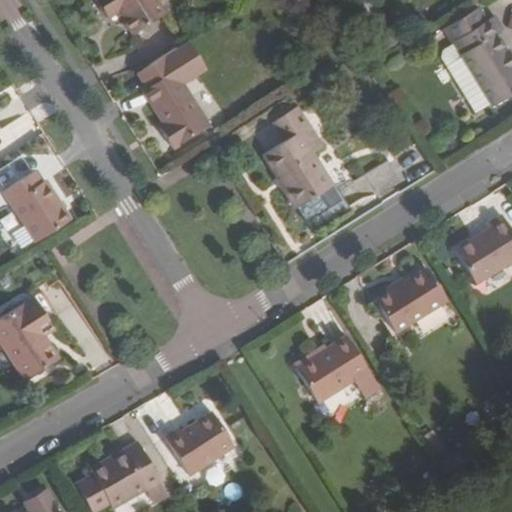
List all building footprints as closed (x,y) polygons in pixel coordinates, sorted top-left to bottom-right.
[(120,8),(134,31),(165,11),(158,0),(97,0),(108,16),(120,8)] [(486,21),(478,7),(466,15),(474,28),(486,21)] [(450,25),(458,38),(474,28),(466,15),(450,25)] [(493,17),(486,21),(474,28),(458,38),(454,41),(455,42),(491,102),(493,105),(511,92),(511,53),(508,46),(503,49),(494,34),(501,30),(493,17)] [(491,102),(455,42),(445,48),(443,55),(469,98),(466,99),(474,112),(477,113),(485,109),(483,106),(491,102)] [(178,141),(210,120),(176,66),(149,82),(170,116),(175,125),(170,128),(178,141)] [(293,200),(327,179),(307,146),(318,140),(298,107),(275,120),(287,139),(264,153),(293,200)] [(175,125),(170,116),(165,120),(170,128),(175,125)] [(167,187),(192,174),(184,159),(159,172),(167,187)] [(4,191),(38,243),(72,221),(46,182),(42,184),(34,172),(4,191)] [(450,250),(471,285),(511,258),(511,238),(498,216),(482,226),(483,228),(450,250)] [(371,303),(391,335),(442,302),(422,271),(371,303)] [(59,359),(43,334),(38,326),(47,320),(33,298),(0,318),(0,343),(24,382),(59,359)] [(53,328),(47,320),(38,326),(43,334),(53,328)] [(279,376),(302,412),(362,373),(340,337),(279,376)] [(168,438),(189,470),(234,443),(216,414),(185,433),(183,428),(168,438)] [(140,441),(126,449),(129,453),(108,465),(105,461),(92,468),(94,473),(111,502),(116,511),(151,492),(156,500),(169,494),(157,472),(140,441)] [(126,449),(105,461),(108,465),(129,453),(126,449)] [(93,511),(111,502),(94,473),(77,483),(93,511)] [(62,511),(59,505),(49,488),(31,499),(37,510),(33,511),(62,511)] [(68,511),(63,503),(59,505),(62,511),(68,511)]
